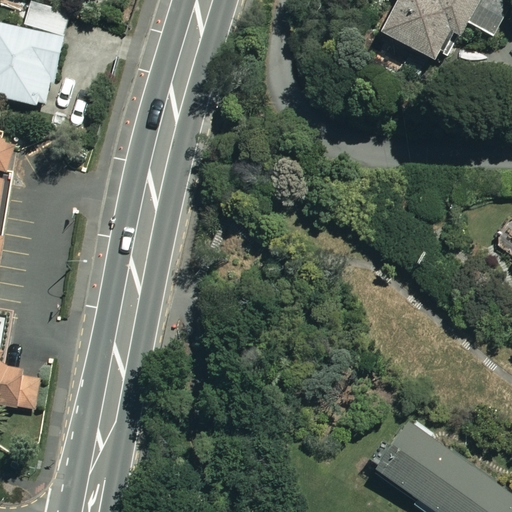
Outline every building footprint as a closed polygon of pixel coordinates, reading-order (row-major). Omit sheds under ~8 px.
[(73,0),(100,8),(102,0),(73,0)] [(458,47),(468,52),(477,35),(495,44),(511,10),(511,6),(498,0),(447,0),(443,9),(424,0),(413,0),(390,48),(444,75),(458,47)] [(0,104),(50,116),(73,18),(33,8),(26,37),(0,31),(0,104)] [(27,154),(0,145),(0,188),(16,193),(27,154)] [(0,272),(14,195),(0,192),(0,272)] [(0,415),(35,425),(46,385),(8,375),(11,363),(0,360),(0,415)] [(511,511),(511,499),(417,436),(402,458),(389,449),(372,474),(428,511),(511,511)]
